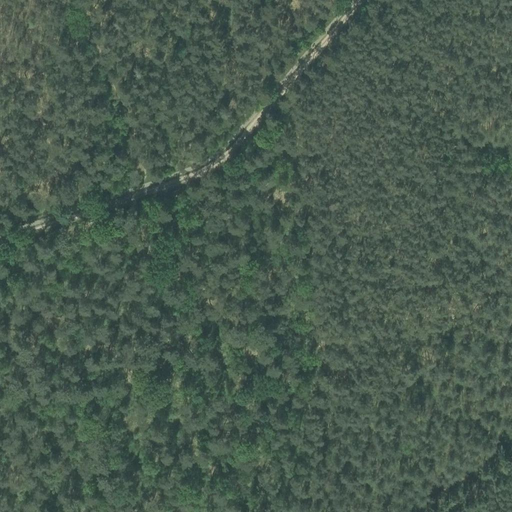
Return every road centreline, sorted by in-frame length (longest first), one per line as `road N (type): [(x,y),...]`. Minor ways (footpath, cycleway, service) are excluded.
road 1 (track): [(350,0),(229,143),(188,173),(0,258)]
road 2 (track): [(143,195),(137,138),(84,0)]
road 3 (track): [(511,433),(408,511)]
